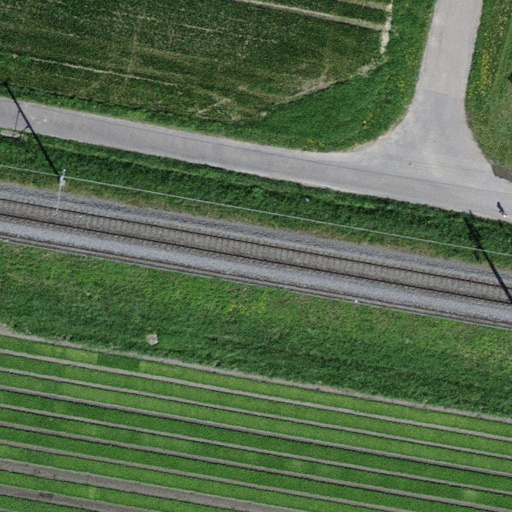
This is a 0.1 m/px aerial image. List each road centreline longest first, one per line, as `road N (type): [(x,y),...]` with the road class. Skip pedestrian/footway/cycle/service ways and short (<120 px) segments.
road 1 (track): [(0,106),(511,199)]
road 2 (track): [(419,182),(462,0)]
